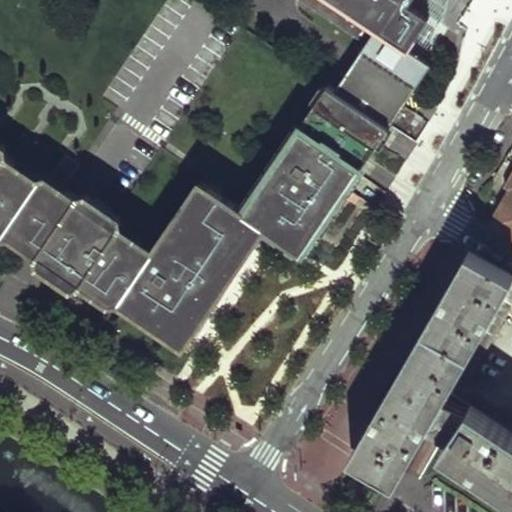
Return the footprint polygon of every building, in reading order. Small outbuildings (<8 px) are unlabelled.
[(302,0),(368,43),(337,89),(382,119),(391,125),(431,62),(409,47),(429,16),(409,3),(411,0),(302,0)] [(337,89),(330,84),(297,133),(303,137),(285,163),(252,214),(204,182),(181,216),(189,222),(178,236),(170,231),(155,253),(120,229),(123,226),(109,216),(125,192),(110,181),(93,206),(72,192),(70,195),(64,191),(82,165),(68,155),(50,181),(44,177),(41,182),(6,159),(8,155),(0,149),(0,220),(9,227),(13,222),(161,323),(165,316),(184,329),(211,290),(218,294),(234,270),(231,268),(262,222),(266,224),(270,218),(302,240),(334,191),(330,188),(336,180),(340,183),(382,119),(337,89)] [(303,137),(297,133),(280,159),(285,163),(303,137)] [(511,167),(501,186),(507,189),(485,225),(511,240),(511,167)] [(181,216),(170,231),(178,236),(189,222),(181,216)] [(475,254),(469,251),(371,417),(377,421),(475,254)] [(511,280),(511,275),(475,254),(377,421),(355,458),(398,482),(429,430),(454,389),(462,376),(458,374),(511,280)] [(511,291),(511,280),(458,374),(462,376),(511,291)] [(211,290),(184,329),(191,334),(218,294),(211,290)] [(474,400),(454,389),(429,430),(447,442),(474,400)] [(490,407),(476,397),(474,400),(447,442),(511,487),(511,428),(488,411),(490,407)] [(511,422),(490,407),(488,411),(511,428),(511,422)] [(511,487),(447,442),(444,446),(511,493),(511,487)]
